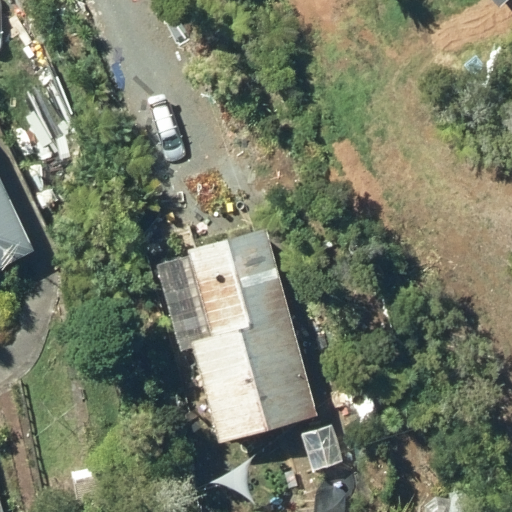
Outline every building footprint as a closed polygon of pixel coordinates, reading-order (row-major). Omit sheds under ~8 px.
[(0,264),(46,244),(0,151),(0,264)] [(204,331),(228,431),(320,407),(275,218),(201,236),(223,327),(204,331)] [(308,425),(318,466),(361,455),(351,415),(308,425)] [(79,466),(90,511),(105,511),(134,504),(122,455),(79,466)] [(0,511),(19,511),(0,460),(0,511)]
